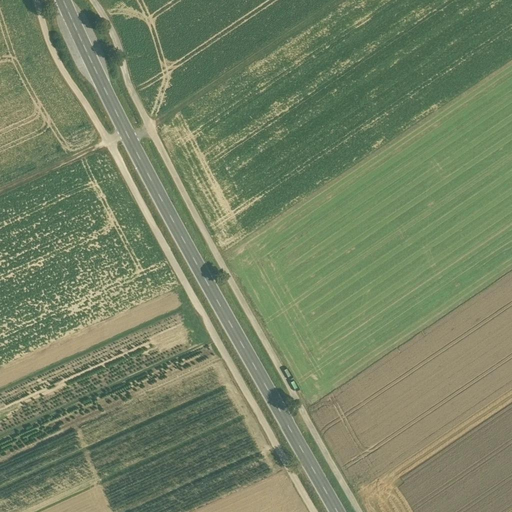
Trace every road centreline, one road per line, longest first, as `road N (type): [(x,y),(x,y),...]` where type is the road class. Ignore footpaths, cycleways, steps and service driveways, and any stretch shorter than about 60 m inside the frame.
road 1 (track): [(35,0),(57,60),(316,511)]
road 2 (secondary): [(63,0),(126,135),(336,511)]
road 3 (track): [(358,511),(129,89),(117,45),(91,0)]
road 4 (track): [(342,0),(164,118)]
road 5 (track): [(0,192),(164,118)]
